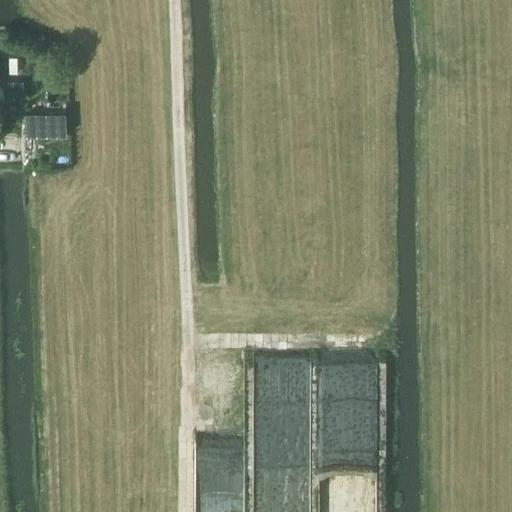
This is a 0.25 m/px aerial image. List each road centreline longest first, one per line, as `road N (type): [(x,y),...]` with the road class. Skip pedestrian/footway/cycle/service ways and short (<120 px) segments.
road 1 (track): [(189,511),(177,0)]
road 2 (track): [(54,204),(62,511)]
